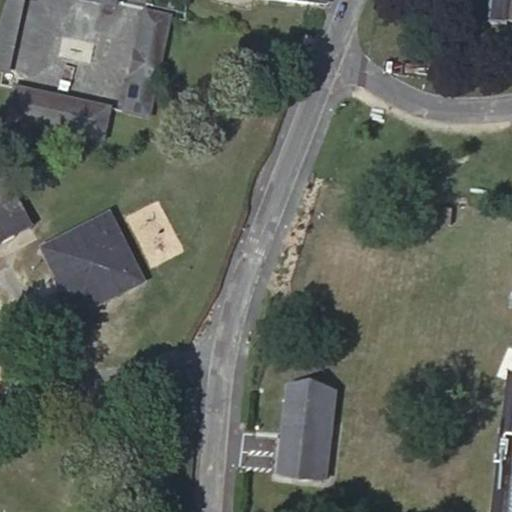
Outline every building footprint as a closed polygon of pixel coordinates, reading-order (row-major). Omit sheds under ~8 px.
[(0,74),(4,75),(18,2),(13,1),(8,0),(3,0),(3,2),(2,5),(1,9),(0,11),(0,74)] [(251,0),(252,1),(313,8),(313,6),(324,7),(324,0),(251,0)] [(505,0),(486,0),(483,25),(502,27),(505,6),(505,0)] [(140,10),(121,112),(147,117),(166,16),(140,10)] [(92,43),(60,37),(56,57),(87,64),(92,43)] [(109,109),(11,90),(11,91),(4,123),(103,142),(109,109)] [(0,227),(21,216),(3,182),(0,183),(0,227)] [(0,244),(28,230),(21,216),(0,227),(0,244)] [(140,284),(106,218),(39,252),(74,317),(140,284)] [(511,511),(511,376),(510,377),(510,380),(494,511),(511,511)] [(329,381),(284,377),(276,463),(321,468),(329,381)]
